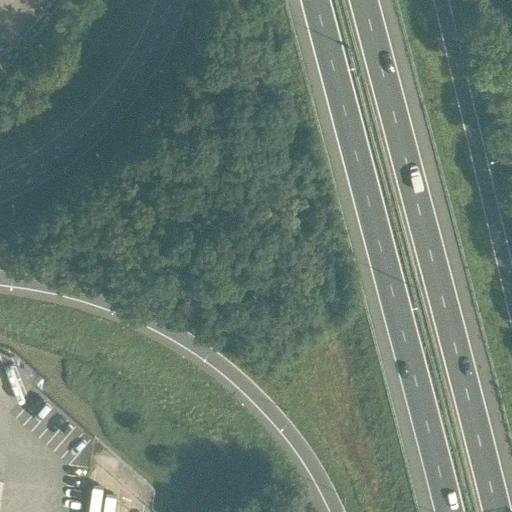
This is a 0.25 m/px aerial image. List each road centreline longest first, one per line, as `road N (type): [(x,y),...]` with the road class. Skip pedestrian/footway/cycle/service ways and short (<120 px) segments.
road 1 (motorway): [(314,0),(446,511)]
road 2 (motorway): [(497,511),(365,0)]
road 3 (motorway): [(0,278),(106,302),(202,350),(274,414),(335,511)]
road 4 (motorway): [(511,303),(440,0)]
road 5 (motorway): [(171,0),(113,105),(66,148),(0,187)]
